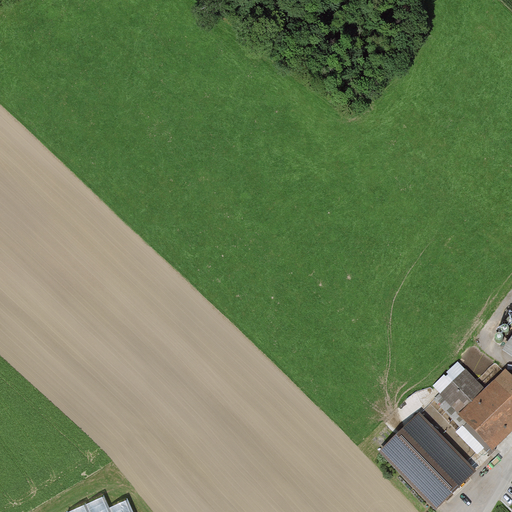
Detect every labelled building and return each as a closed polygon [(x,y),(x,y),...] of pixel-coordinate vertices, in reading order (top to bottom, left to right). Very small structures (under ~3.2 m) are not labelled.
[(511,279),(496,312),(510,319),(511,315),(511,279)] [(511,362),(511,324),(495,350),(511,362)] [(453,417),(487,451),(511,426),(511,381),(501,370),(483,388),(463,368),(438,393),(457,413),(453,417)] [(412,415),(374,450),(430,511),(468,475),(412,415)] [(105,495),(67,511),(66,511),(133,511),(128,499),(110,507),(105,495)]
